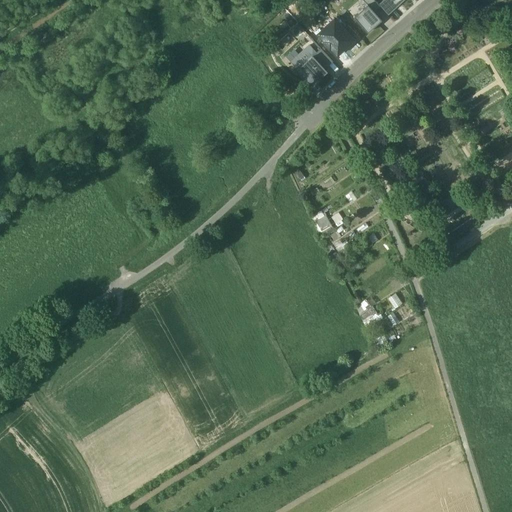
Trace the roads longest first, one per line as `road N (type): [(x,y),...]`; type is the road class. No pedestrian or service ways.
road 1 (track): [(306,120),(161,259),(0,369)]
road 2 (track): [(119,287),(127,307),(120,324),(68,355),(26,395),(91,472),(103,511)]
road 3 (track): [(410,276),(440,345),(490,511)]
road 4 (track): [(327,99),(410,276)]
road 5 (residential): [(437,0),(306,120)]
